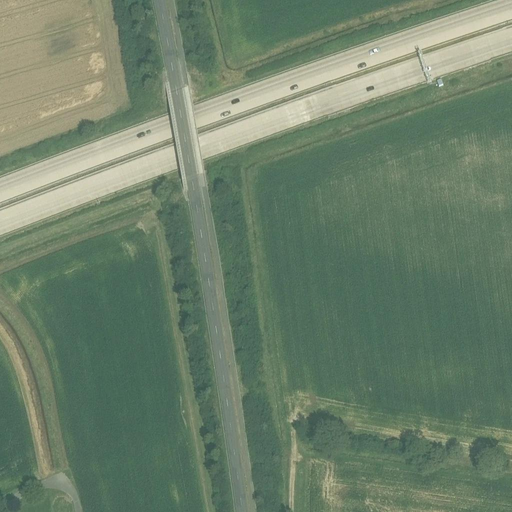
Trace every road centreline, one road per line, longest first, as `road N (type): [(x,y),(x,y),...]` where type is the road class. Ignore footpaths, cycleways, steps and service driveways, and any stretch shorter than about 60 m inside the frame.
road 1 (motorway): [(0,224),(511,41)]
road 2 (motorway): [(511,8),(0,190)]
road 3 (tertiary): [(158,0),(240,511)]
